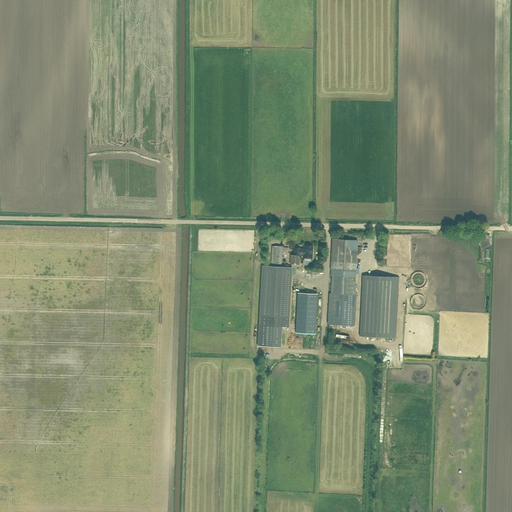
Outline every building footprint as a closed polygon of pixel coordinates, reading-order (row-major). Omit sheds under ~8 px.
[(357,241),(333,239),(331,276),(332,276),(332,294),(330,294),(329,324),(353,325),(355,277),(357,241)] [(300,248),(299,255),(303,255),(303,258),(312,258),(312,246),(304,245),(304,248),(300,248)] [(257,346),(268,347),(282,347),(283,327),(289,327),(289,318),(292,268),(281,267),(282,247),(272,246),(271,266),(262,266),(257,346)] [(299,264),(299,255),(300,248),(294,248),(293,255),(290,255),(290,264),(299,264)] [(398,278),(363,276),(360,336),(395,337),(398,278)] [(297,293),(295,332),(315,334),(317,294),(297,293)]
